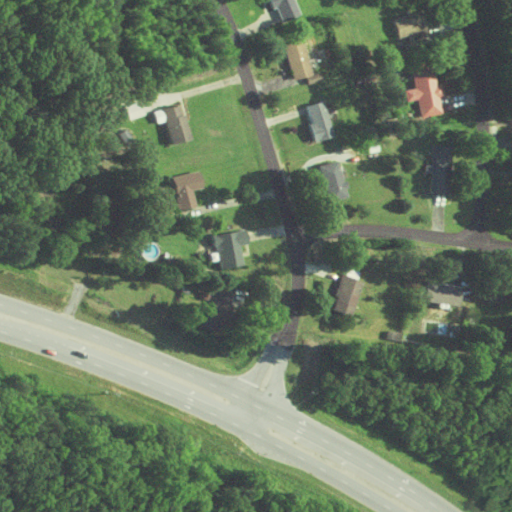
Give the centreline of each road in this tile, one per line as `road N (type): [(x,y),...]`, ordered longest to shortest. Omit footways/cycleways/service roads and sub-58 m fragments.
road 1 (residential): [(217,0),(293,239),(295,293),(243,427)]
road 2 (trunk): [(255,404),(0,302)]
road 3 (trunk): [(0,330),(243,427)]
road 4 (residential): [(480,239),(483,110),(459,0)]
road 5 (residential): [(511,242),(348,229),(293,239)]
road 6 (trunk): [(446,511),(255,404)]
road 7 (trunk): [(243,427),(395,511)]
